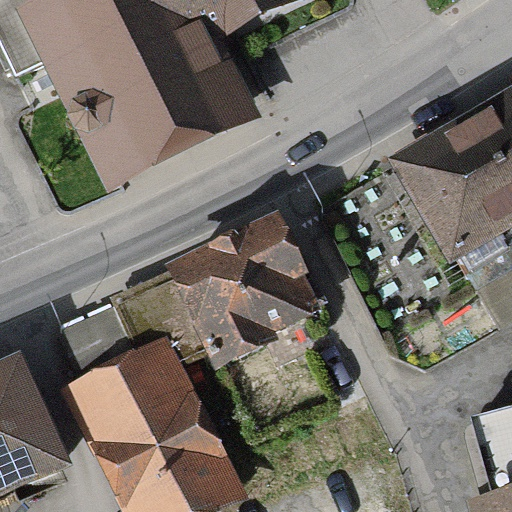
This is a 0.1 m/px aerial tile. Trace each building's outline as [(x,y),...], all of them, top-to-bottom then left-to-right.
[(0,0),(0,40),(19,80),(58,61),(95,42),(74,0),(0,0)] [(74,0),(95,42),(58,61),(82,110),(80,111),(79,112),(77,114),(76,116),(75,118),(75,120),(75,123),(75,125),(75,127),(76,130),(77,132),(79,134),(81,135),(83,137),(86,138),(88,138),(91,138),(94,138),(96,137),(117,180),(242,118),(205,41),(287,0),(74,0)] [(511,101),(403,165),(478,291),(511,271),(511,101)] [(222,363),(223,366),(266,345),(262,336),(324,306),(312,281),(301,286),(276,235),(247,249),(245,246),(219,259),(221,261),(117,310),(119,313),(147,375),(158,370),(162,378),(210,356),(215,366),(222,363)] [(192,511),(222,497),(162,378),(158,370),(147,375),(119,313),(63,339),(147,511),(192,511)] [(18,376),(0,384),(0,498),(61,471),(18,376)] [(511,511),(511,417),(476,427),(499,511),(511,511)]
